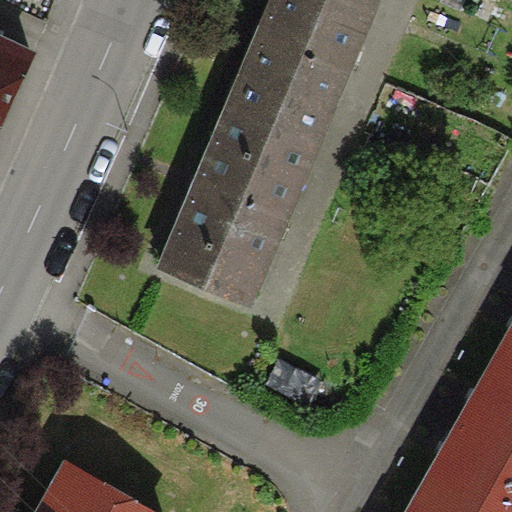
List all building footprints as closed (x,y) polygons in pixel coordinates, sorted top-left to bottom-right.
[(379,0),(272,0),(227,104),(317,143),(379,0)] [(0,114),(39,40),(0,19),(0,114)] [(317,143),(227,104),(158,261),(248,301),(317,143)] [(511,330),(496,358),(511,366),(511,330)] [(511,366),(496,358),(458,426),(511,456),(511,366)] [(511,511),(511,456),(458,426),(419,493),(451,511),(511,511)] [(168,511),(178,495),(75,438),(35,510),(39,511),(168,511)] [(451,511),(419,493),(408,511),(451,511)]
